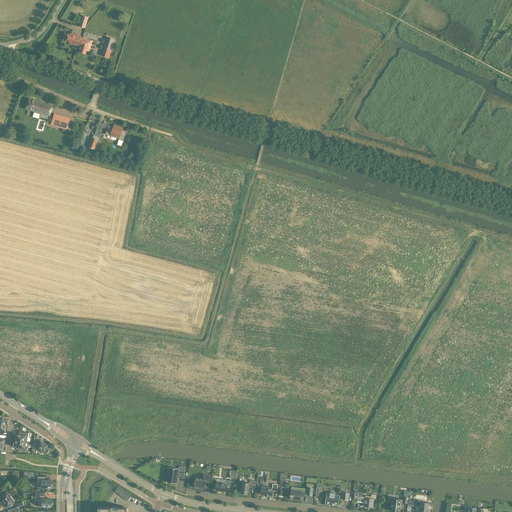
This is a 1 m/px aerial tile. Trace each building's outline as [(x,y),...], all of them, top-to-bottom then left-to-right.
[(84,28),(87,16),(80,15),(77,26),(84,28)] [(77,46),(79,47),(83,37),(70,33),(70,35),(67,34),(65,41),(70,42),(69,44),(77,46)] [(108,36),(102,55),(108,57),(114,38),(108,36)] [(83,37),(79,47),(78,52),(85,54),(86,50),(89,51),(93,41),(83,37)] [(48,120),(49,115),(52,106),(28,99),(25,109),(38,112),(37,116),(48,120)] [(50,124),(66,129),(69,119),(53,114),(50,124)] [(122,130),(108,125),(105,134),(110,136),(110,134),(119,137),(119,139),(124,141),(127,131),(122,130)] [(100,137),(94,135),(89,148),(95,150),(100,137)] [(25,441),(25,436),(27,436),(28,433),(22,432),(21,435),(19,435),(19,434),(18,434),(18,435),(14,434),(14,440),(25,441)] [(34,437),(32,448),(33,448),(33,447),(34,448),(40,452),(40,451),(45,454),(48,450),(46,448),(46,447),(47,445),(45,444),(42,442),(39,440),(39,441),(34,438),(34,437)] [(25,441),(14,440),(13,446),(20,447),(19,450),(25,451),(26,448),(24,448),(25,441)] [(169,467),(167,482),(177,483),(177,477),(184,478),(185,471),(178,470),(178,468),(169,467)] [(203,478),(195,477),(194,487),(195,487),(195,488),(197,488),(198,488),(205,489),(206,482),(210,483),(211,475),(203,474),(203,478)] [(49,487),(51,487),(51,486),(52,486),(52,483),(51,483),(51,480),(44,480),(44,477),(37,477),(37,487),(44,487),(44,488),(49,488),(49,487)] [(216,482),(215,490),(226,491),(226,485),(231,486),(232,480),(227,480),(226,484),(216,482)] [(245,481),(241,481),(241,486),(241,493),(247,494),(248,486),(249,486),(249,487),(255,488),(256,481),(250,481),(250,483),(249,483),(245,482),(245,481)] [(312,488),(313,484),(307,483),(306,489),(295,487),(295,491),(291,491),(290,498),(303,500),(303,494),(307,494),(307,495),(312,495),(313,488),(312,488)] [(277,491),(277,484),(273,484),(272,488),(267,487),(267,485),(263,485),(262,487),(261,494),(265,495),(269,496),(269,495),(272,495),(273,490),(277,491)] [(13,502),(12,501),(13,500),(11,496),(9,497),(6,492),(0,495),(0,498),(6,507),(13,502)] [(338,505),(339,499),(341,499),(348,500),(349,493),(342,492),(342,496),(339,496),(339,495),(326,493),(325,503),(331,504),(331,505),(334,505),(338,505)] [(373,507),(374,499),(376,499),(376,498),(376,495),(372,494),(371,494),(371,496),(365,495),(365,497),(358,496),(357,501),(364,502),(364,506),(373,507)] [(51,505),(52,505),(52,502),(51,502),(51,499),(45,499),(44,496),(34,496),(34,500),(37,500),(37,506),(44,506),(44,507),(49,507),(49,506),(51,506),(51,505)] [(392,498),(391,511),(399,511),(400,503),(407,503),(408,497),(404,496),(403,500),(401,499),(392,498)] [(418,511),(427,511),(429,503),(424,502),(424,501),(422,501),(422,502),(417,501),(417,506),(419,506),(418,511)]
